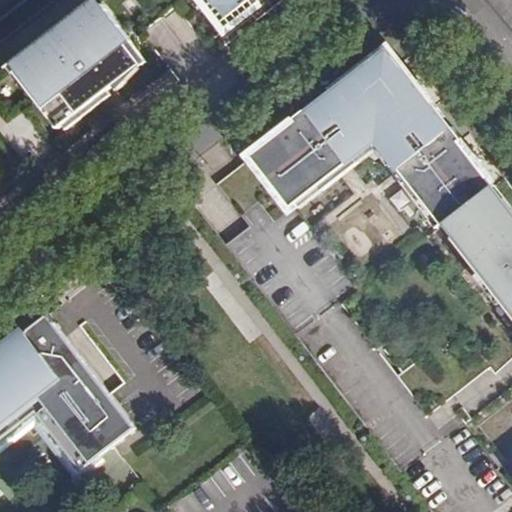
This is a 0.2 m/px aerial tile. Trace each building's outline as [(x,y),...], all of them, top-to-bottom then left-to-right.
[(103,4),(98,0),(95,0),(78,14),(83,20),(103,4)] [(205,0),(228,29),(233,26),(251,12),(265,0),(205,0)] [(283,0),(265,0),(251,12),(258,20),(283,0)] [(131,41),(103,4),(83,20),(78,14),(30,51),(35,57),(15,73),(37,101),(59,129),(64,125),(108,91),(114,86),(119,91),(141,68),(140,67),(143,65),(126,44),(131,41)] [(148,62),(131,41),(126,44),(143,65),(148,62)] [(444,224),(446,223),(490,188),(495,185),(444,119),(391,49),(266,147),(276,185),(294,207),(298,204),(320,187),(324,193),(343,177),(338,172),(341,169),(340,167),(346,162),(348,165),(350,164),(354,169),(361,163),(357,159),(369,148),(371,143),(385,145),(385,150),(395,162),(390,167),(396,174),(401,171),(403,173),(406,171),(410,176),(408,179),(409,181),(404,185),(419,204),(424,200),(444,224)] [(35,57),(30,51),(8,68),(12,75),(15,73),(35,57)] [(112,95),(108,91),(64,125),(67,130),(112,95)] [(385,145),(371,143),(369,148),(357,159),(361,163),(377,151),(390,167),(395,162),(385,150),(385,145)] [(276,185),(266,147),(253,156),(276,185)] [(348,165),(346,162),(340,167),(341,169),(338,172),(343,177),(354,169),(350,164),(348,165)] [(403,173),(401,171),(396,174),(404,185),(409,181),(408,179),(410,176),(406,171),(403,173)] [(324,193),(320,187),(298,204),(303,209),(324,193)] [(511,310),(511,209),(508,212),(500,202),(490,188),(446,223),(455,235),(475,262),(482,270),(503,298),(511,310)] [(511,209),(511,207),(505,198),(500,202),(508,212),(511,209)] [(444,224),(424,200),(419,204),(438,228),(444,224)] [(475,262),(455,235),(451,238),(471,265),(475,262)] [(482,270),(478,273),(499,301),(503,298),(482,270)] [(47,326),(42,319),(0,351),(0,447),(40,417),(81,469),(102,454),(136,427),(54,320),(47,326)] [(0,511),(0,457),(39,427),(80,481),(107,461),(102,454),(81,469),(40,417),(0,447),(0,511)]
